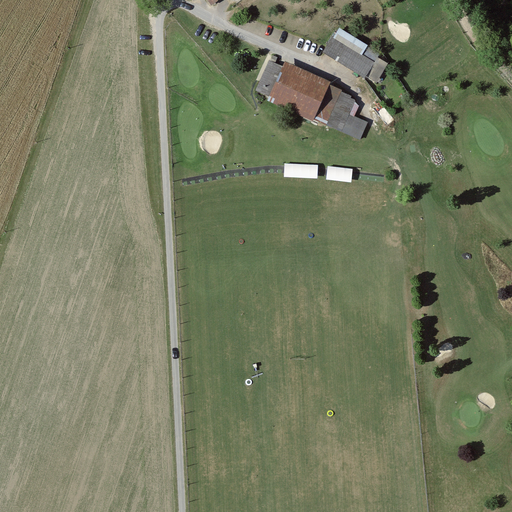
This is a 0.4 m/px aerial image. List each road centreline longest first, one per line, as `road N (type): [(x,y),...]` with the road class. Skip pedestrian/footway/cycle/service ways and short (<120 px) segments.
road 1 (track): [(182,511),(158,34),(163,0)]
road 2 (track): [(176,0),(346,77),(359,86),(371,116)]
